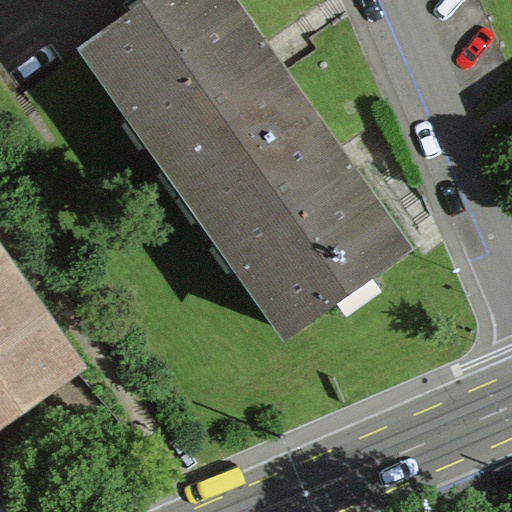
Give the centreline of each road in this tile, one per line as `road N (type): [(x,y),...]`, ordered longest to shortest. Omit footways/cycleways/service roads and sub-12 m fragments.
road 1 (residential): [(511,274),(389,0)]
road 2 (secondary): [(262,511),(511,404)]
